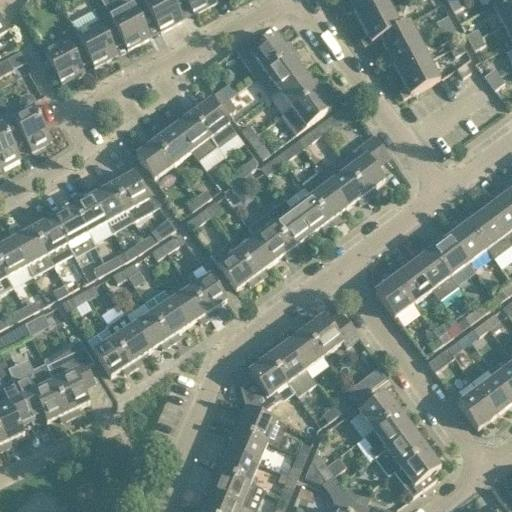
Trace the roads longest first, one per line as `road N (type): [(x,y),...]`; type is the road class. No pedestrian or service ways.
road 1 (residential): [(287,0),(90,103),(82,156),(0,200)]
road 2 (residential): [(153,511),(217,365),(342,274)]
road 3 (residential): [(442,195),(287,0)]
road 4 (residential): [(483,475),(342,274)]
road 5 (residential): [(342,274),(442,195)]
